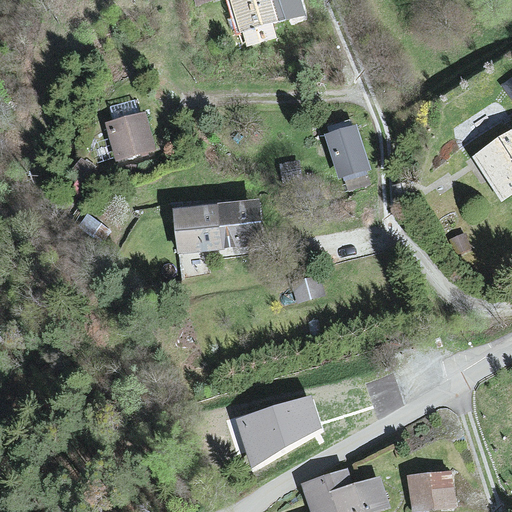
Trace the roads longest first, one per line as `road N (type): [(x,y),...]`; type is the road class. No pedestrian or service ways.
road 1 (track): [(333,0),(386,135),(396,229),(461,300),(511,310)]
road 2 (unclassified): [(247,511),(511,353)]
road 3 (track): [(500,511),(454,386)]
